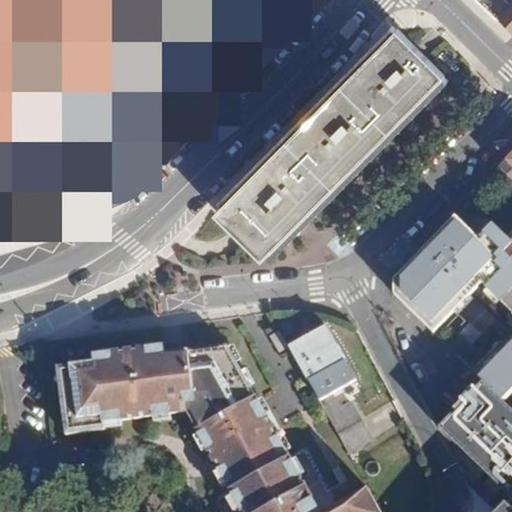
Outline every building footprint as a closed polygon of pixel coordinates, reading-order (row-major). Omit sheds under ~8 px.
[(73,0),(0,0),(0,94),(96,55),(73,0)] [(511,0),(473,0),(493,19),(497,14),(511,28),(511,0)] [(396,30),(214,210),(233,229),(237,233),(246,242),(263,259),(445,78),(425,58),(396,30)] [(511,343),(479,377),(506,402),(511,395),(511,245),(492,225),(477,240),(454,217),(422,251),(468,297),(480,284),(511,315),(507,319),(511,324),(511,343)] [(468,297),(422,251),(407,265),(454,311),(468,297)] [(454,311),(407,265),(392,280),(394,293),(396,297),(433,332),(454,311)] [(326,326),(290,346),(290,347),(320,401),(356,381),(326,326)] [(281,331),(272,336),(281,352),(290,347),(290,346),(281,331)] [(95,360),(66,364),(68,382),(61,383),(65,414),(72,413),(75,432),(107,427),(106,420),(189,410),(230,485),(214,494),(224,511),(380,511),(366,486),(336,503),(303,444),(288,451),(228,342),(164,350),(164,344),(94,353),(95,360)] [(511,511),(511,407),(506,402),(479,377),(475,372),(458,390),(441,373),(421,393),(440,428),(511,499),(505,506),(506,508),(502,511),(511,511)] [(336,399),(323,406),(347,450),(370,438),(349,400),(339,405),(336,399)]
